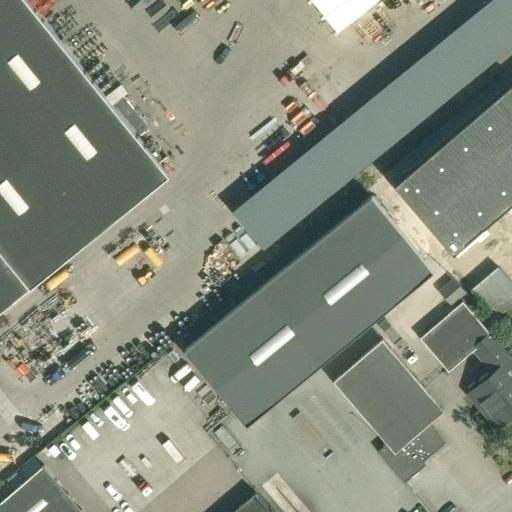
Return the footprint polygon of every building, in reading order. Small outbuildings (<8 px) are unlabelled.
[(0,0),(0,309),(167,172),(27,0),(0,0)] [(94,58),(103,76),(121,68),(113,50),(94,58)] [(511,81),(392,183),(440,239),(452,254),(511,202),(511,81)] [(186,348),(248,424),(435,270),(373,194),(186,348)] [(120,230),(132,266),(159,257),(146,221),(120,230)] [(511,283),(499,267),(471,291),(494,318),(511,303),(511,283)] [(44,317),(0,337),(0,364),(6,378),(79,344),(67,319),(54,325),(51,318),(80,305),(72,288),(38,304),(44,317)] [(419,337),(448,370),(473,349),(493,372),(467,393),(496,427),(511,413),(511,359),(462,301),(419,337)] [(443,410),(382,338),(333,380),(386,443),(377,450),(404,481),(418,469),(415,466),(444,441),(428,422),(443,410)] [(162,395),(170,388),(145,361),(137,368),(162,395)] [(145,441),(162,427),(138,396),(139,395),(161,423),(169,417),(135,374),(126,381),(127,382),(116,390),(120,396),(110,404),(108,402),(98,409),(129,448),(142,438),(145,441)] [(47,450),(56,466),(89,446),(80,430),(47,450)] [(0,511),(84,511),(42,463),(0,499),(0,511)] [(271,511),(267,507),(254,492),(231,511),(271,511)]
